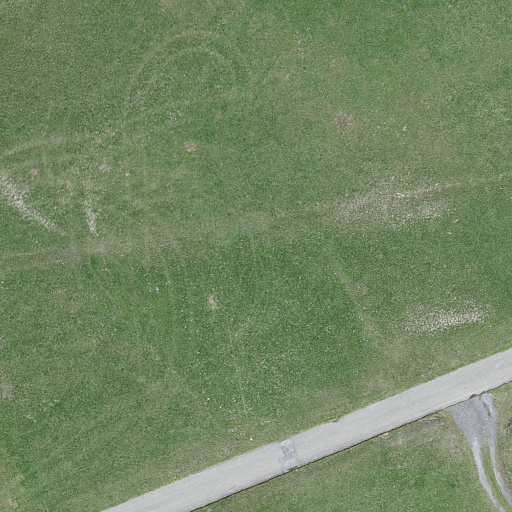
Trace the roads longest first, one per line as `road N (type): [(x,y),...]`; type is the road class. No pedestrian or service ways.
road 1 (unclassified): [(145,511),(511,363)]
road 2 (track): [(480,376),(511,508)]
